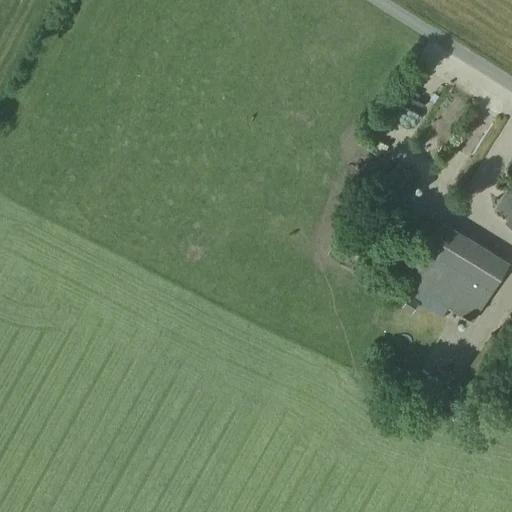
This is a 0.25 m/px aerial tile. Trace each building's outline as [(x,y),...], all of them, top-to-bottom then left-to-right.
[(397,163),(344,249),(366,263),(420,178),(397,163)] [(437,219),(433,226),(424,241),(400,280),(471,323),(508,262),(437,219)] [(422,219),(413,234),(424,241),(433,226),(422,219)] [(511,317),(508,315),(495,335),(511,346),(511,317)] [(511,349),(489,334),(466,369),(490,384),(511,350),(511,349)] [(465,373),(448,399),(471,413),(488,387),(465,373)]
